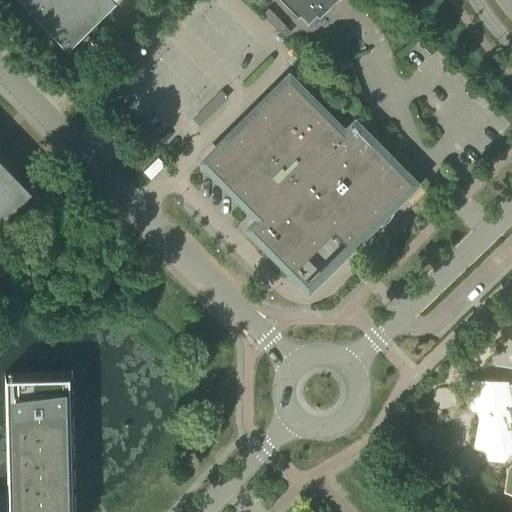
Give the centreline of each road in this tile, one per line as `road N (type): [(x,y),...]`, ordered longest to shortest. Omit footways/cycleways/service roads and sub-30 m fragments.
road 1 (unclassified): [(295,366),(0,69)]
road 2 (unclassified): [(348,368),(511,210)]
